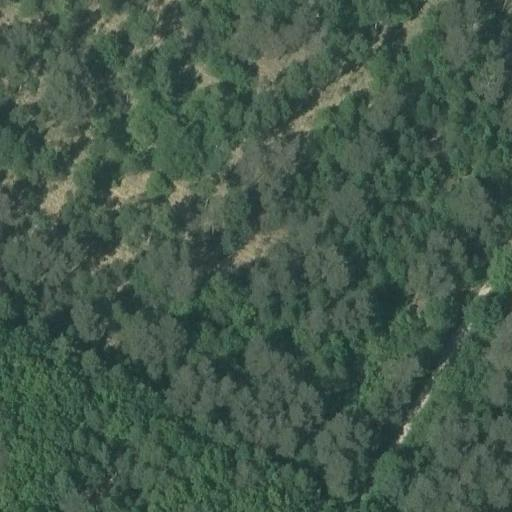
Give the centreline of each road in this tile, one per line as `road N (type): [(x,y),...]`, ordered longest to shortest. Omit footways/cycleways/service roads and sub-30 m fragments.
road 1 (track): [(0,329),(317,511)]
road 2 (track): [(511,246),(357,511)]
